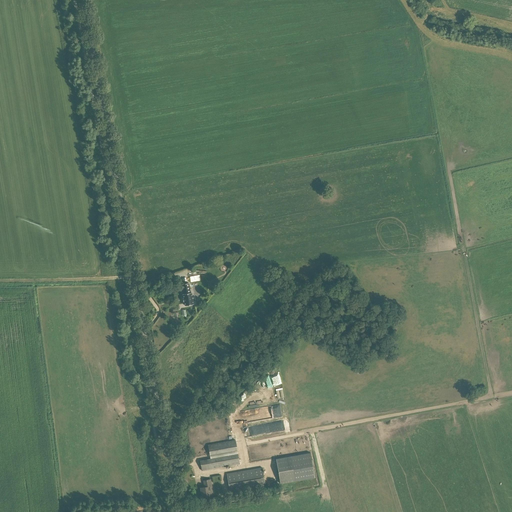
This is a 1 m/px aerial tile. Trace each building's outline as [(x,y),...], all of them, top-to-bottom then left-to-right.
[(185,306),(194,304),(191,292),(190,293),(189,283),(182,284),(184,294),(183,294),(184,298),(183,298),(183,302),(184,301),(185,306)] [(256,409),(243,410),(244,422),(281,417),(281,414),(278,415),(277,413),(280,412),(279,409),(276,410),(275,405),(259,408),(259,412),(256,412),(256,409)] [(284,430),(282,421),(279,422),(279,424),(273,425),(274,432),(284,430)] [(210,455),(237,451),(236,441),(209,446),(210,455)] [(310,453),(276,459),(280,484),(315,478),(310,453)] [(240,464),(238,454),(211,459),(200,461),(202,471),(240,464)] [(262,469),(227,475),(230,493),(265,487),(262,469)] [(209,491),(212,491),(210,479),(203,481),(205,487),(200,488),(202,497),(210,496),(209,491)]
